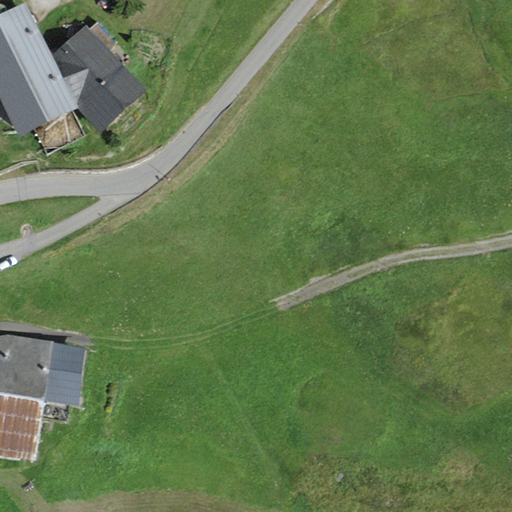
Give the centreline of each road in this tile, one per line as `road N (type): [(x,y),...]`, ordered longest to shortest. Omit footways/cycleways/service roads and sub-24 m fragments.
road 1 (track): [(0,326),(120,346),(185,342),(345,274),(422,253),(511,242)]
road 2 (tertiary): [(309,0),(164,163),(128,180),(0,195)]
